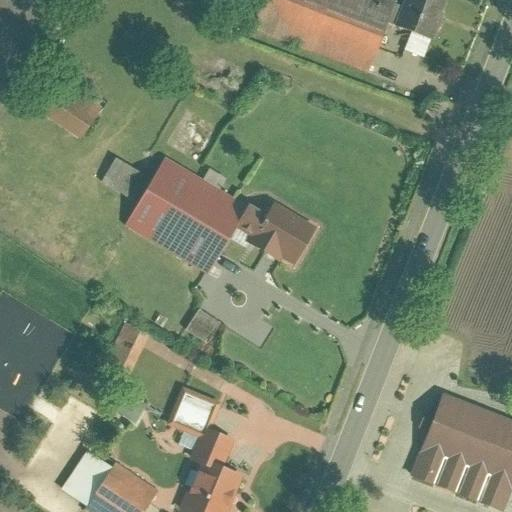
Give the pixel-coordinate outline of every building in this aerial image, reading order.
[(369,76),(394,5),(378,0),(265,0),(253,36),(369,76)] [(448,5),(432,0),(407,0),(394,38),(433,51),(448,5)] [(37,121),(75,141),(93,107),(55,87),(37,121)] [(246,214),(161,167),(121,238),(206,286),(246,214)] [(320,234),(269,208),(246,251),(248,253),(245,260),(273,274),(276,268),(297,279),(320,234)] [(183,330),(203,341),(214,322),(194,311),(183,330)] [(147,343),(121,330),(95,384),(121,396),(147,343)] [(511,420),(435,393),(402,485),(476,511),(502,511),(507,499),(511,501),(511,420)] [(225,511),(238,483),(221,476),(234,446),(201,432),(184,471),(197,477),(182,511),(225,511)] [(145,511),(155,497),(111,469),(84,511),(145,511)]
